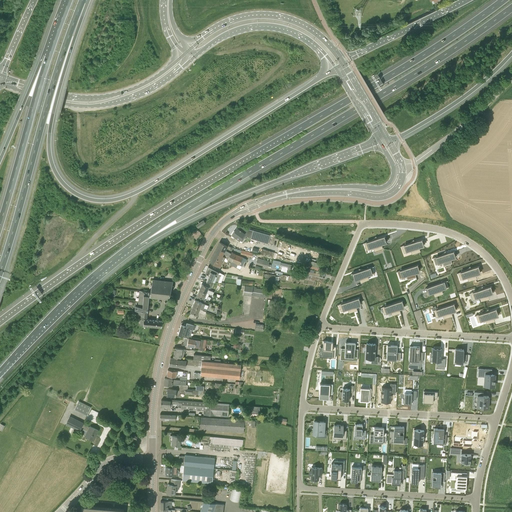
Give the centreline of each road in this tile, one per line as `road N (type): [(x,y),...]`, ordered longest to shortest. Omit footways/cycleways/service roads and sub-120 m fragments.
road 1 (motorway): [(502,0),(156,213),(0,321)]
road 2 (motorway): [(336,68),(135,193),(82,197),(60,180),(48,146),(82,0)]
road 3 (motorway): [(138,241),(511,8)]
road 4 (residential): [(511,299),(487,257),(454,234),(364,223),(319,325)]
road 5 (motorway): [(0,273),(82,0)]
road 6 (tertiary): [(152,458),(167,335),(207,241),(233,214)]
road 7 (motorway): [(138,241),(381,144)]
road 8 (residential): [(300,406),(301,488),(476,499)]
road 9 (primary): [(0,83),(72,105),(113,103),(157,86),(191,59)]
road 10 (primary): [(185,52),(156,77),(105,96),(73,96),(0,74)]
road 11 (residential): [(495,418),(300,406)]
road 12 (residential): [(511,339),(319,325)]
road 13 (motorway): [(0,373),(138,241)]
road 14 (tertiary): [(233,214),(287,196),(389,195),(401,166)]
road 15 (primary): [(343,63),(308,27),(264,15),(228,22),(185,52)]
road 16 (tertiary): [(393,168),(381,188),(298,189),(233,214)]
road 17 (primary): [(191,59),(238,27),(266,24),(308,39),(336,68)]
road 18 (motorway): [(47,60),(0,222)]
road 19 (motorway): [(388,141),(465,97),(511,54)]
road 20 (unclassified): [(401,166),(511,79)]
road 21 (motorway): [(464,0),(343,63)]
